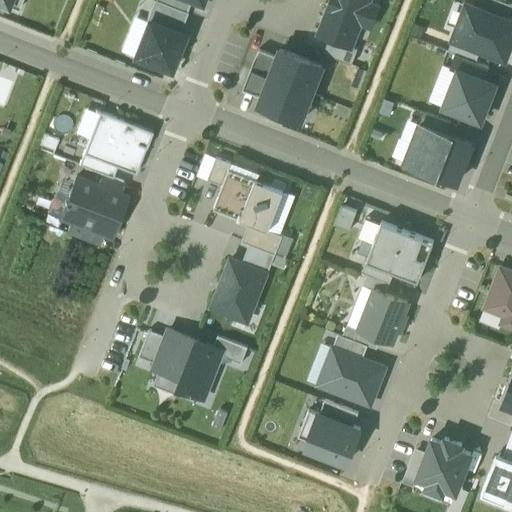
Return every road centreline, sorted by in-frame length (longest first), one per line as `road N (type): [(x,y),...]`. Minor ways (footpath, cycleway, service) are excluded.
road 1 (residential): [(471,221),(188,113)]
road 2 (residential): [(124,279),(187,304),(211,240),(148,216)]
road 3 (residential): [(188,113),(0,41)]
road 4 (residential): [(404,390),(464,414),(486,359),(426,336)]
road 5 (residential): [(426,336),(471,221)]
road 6 (residential): [(188,113),(233,0)]
